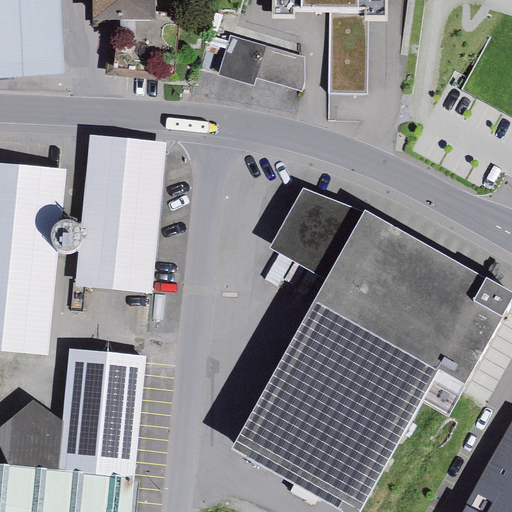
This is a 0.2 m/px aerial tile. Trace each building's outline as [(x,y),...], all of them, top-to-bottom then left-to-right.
[(59,0),(0,0),(0,80),(63,77),(59,0)] [(93,0),(94,23),(120,22),(155,22),(155,14),(154,0),(93,0)] [(330,12),(330,0),(273,0),(273,20),(294,20),(295,11),(330,12)] [(387,0),(330,0),(330,12),(330,93),(367,93),(367,23),(388,23),(387,0)] [(155,22),(120,22),(114,71),(175,79),(181,16),(155,14),(155,22)] [(305,59),(231,37),(218,79),(253,88),(257,80),(302,93),(305,85),(305,59)] [(167,146),(90,139),(76,288),(153,295),(167,146)] [(65,173),(0,167),(0,353),(48,357),(65,173)] [(270,251),(327,284),(365,217),(304,192),(270,251)] [(511,306),(511,297),(365,217),(327,284),(232,453),(338,511),(361,511),(436,375),(465,389),(511,306)] [(131,511),(145,360),(69,352),(56,473),(0,467),(0,511),(131,511)] [(511,511),(511,426),(464,511),(511,511)]
